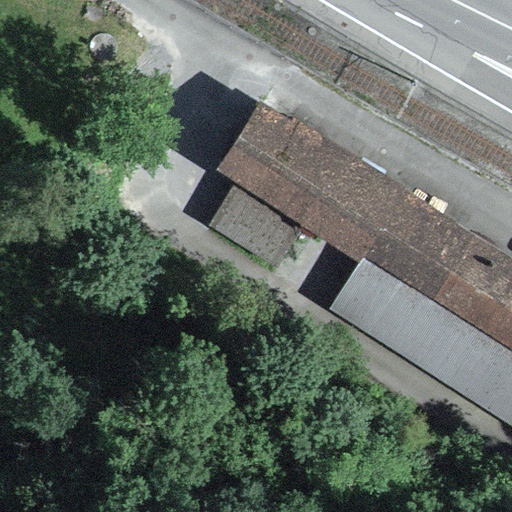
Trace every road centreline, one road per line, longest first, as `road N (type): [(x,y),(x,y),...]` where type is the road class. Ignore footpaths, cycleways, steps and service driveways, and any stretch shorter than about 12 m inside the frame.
road 1 (unclassified): [(511,450),(158,216),(142,188),(141,164),(213,30),(161,0)]
road 2 (primary): [(372,0),(511,93)]
